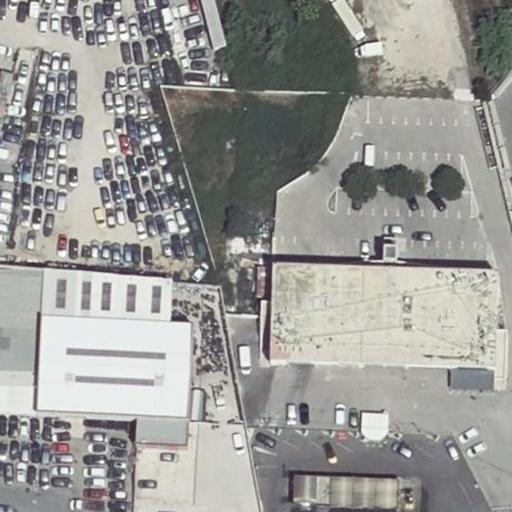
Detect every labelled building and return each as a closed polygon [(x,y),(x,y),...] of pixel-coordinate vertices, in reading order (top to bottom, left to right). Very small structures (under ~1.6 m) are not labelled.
[(0,414),(38,418),(43,325),(47,269),(0,266),(0,414)] [(43,325),(166,329),(173,282),(47,269),(43,325)] [(501,279),(278,274),(276,314),(273,370),(498,375),(499,337),(501,279)] [(263,371),(273,371),(273,370),(276,314),(266,313),(263,371)] [(196,331),(166,329),(43,325),(38,418),(137,425),(192,426),(196,331)] [(498,375),(498,387),(508,388),(509,338),(499,337),(498,375)] [(388,414),(362,413),(361,432),(363,435),(367,439),(375,440),(381,439),(385,436),(387,433),(388,414)] [(315,504),(317,476),(306,475),(293,475),(292,502),(305,503),(315,504)] [(331,476),(317,476),(315,504),(330,505),(331,476)] [(331,476),(330,505),(344,505),(365,506),(388,507),(398,507),(399,479),(388,479),(365,478),(344,477),(331,476)]
